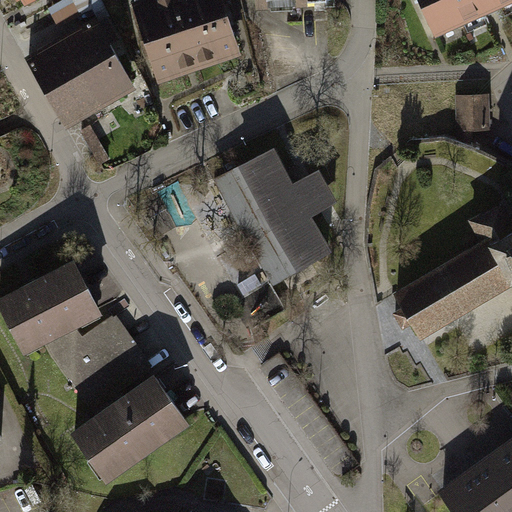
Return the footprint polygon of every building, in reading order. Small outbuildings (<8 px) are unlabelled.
[(238,0),(210,0),(168,17),(189,68),(255,42),(238,0)] [(511,0),(432,0),(450,33),(511,0)] [(128,42),(78,72),(106,118),(156,89),(128,42)] [(491,94),(457,95),(458,136),(466,136),(494,134),(491,94)] [(268,154),(210,195),(274,286),(329,247),(308,217),(330,201),(310,172),(290,186),(268,154)] [(464,260),(383,307),(407,349),(511,287),(511,202),(451,238),(464,260)] [(63,251),(0,291),(0,302),(30,348),(49,336),(89,399),(67,414),(101,468),(181,417),(148,366),(157,360),(118,299),(102,310),(63,251)] [(511,511),(511,437),(440,490),(454,511),(511,511)]
